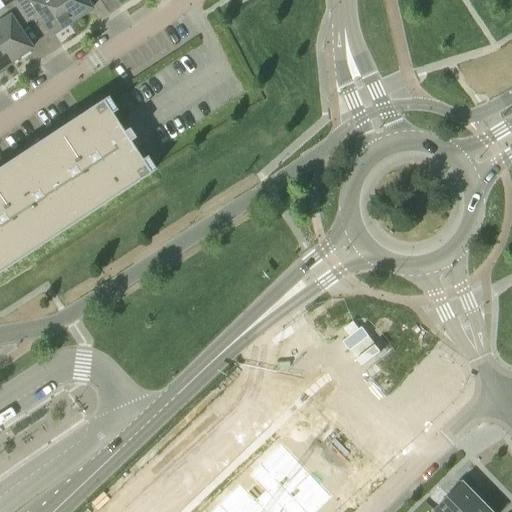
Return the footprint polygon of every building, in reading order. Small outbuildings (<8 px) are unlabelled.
[(52,36),(71,23),(55,0),(12,0),(13,1),(28,23),(39,16),(52,36)] [(55,0),(71,23),(91,11),(83,0),(55,0)] [(17,30),(28,23),(13,1),(0,9),(0,46),(11,63),(31,50),(17,30)] [(0,70),(11,63),(0,46),(0,70)] [(0,272),(153,172),(144,158),(139,162),(127,144),(132,140),(129,135),(126,130),(121,134),(109,116),(114,112),(105,99),(0,167),(0,272)] [(317,511),(332,498),(280,445),(210,511),(317,511)] [(434,511),(433,511),(467,511),(480,500),(463,483),(434,511)] [(491,511),(480,500),(467,511),(491,511)]
